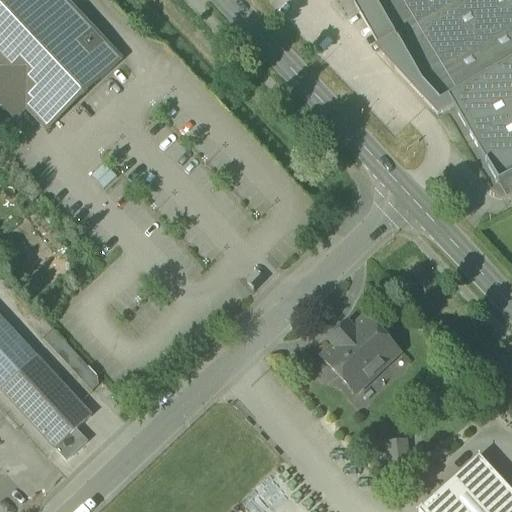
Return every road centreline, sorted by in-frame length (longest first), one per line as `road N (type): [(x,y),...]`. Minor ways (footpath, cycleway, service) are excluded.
road 1 (residential): [(408,197),(66,511)]
road 2 (tertiary): [(408,197),(223,0)]
road 3 (tertiary): [(511,308),(408,197)]
